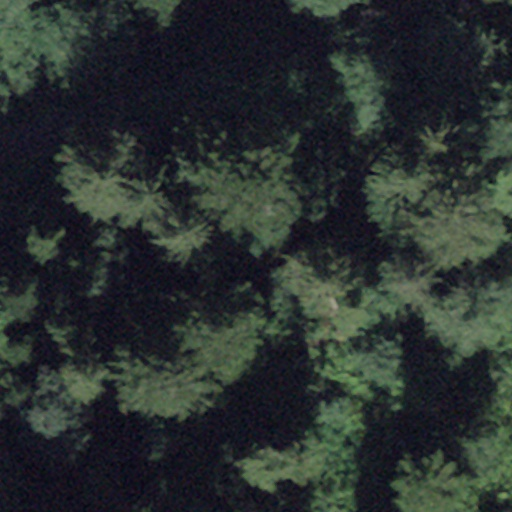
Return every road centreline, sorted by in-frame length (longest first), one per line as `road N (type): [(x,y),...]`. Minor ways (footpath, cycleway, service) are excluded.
road 1 (track): [(511,75),(336,196),(206,317),(114,432),(24,511)]
road 2 (track): [(0,145),(452,0)]
